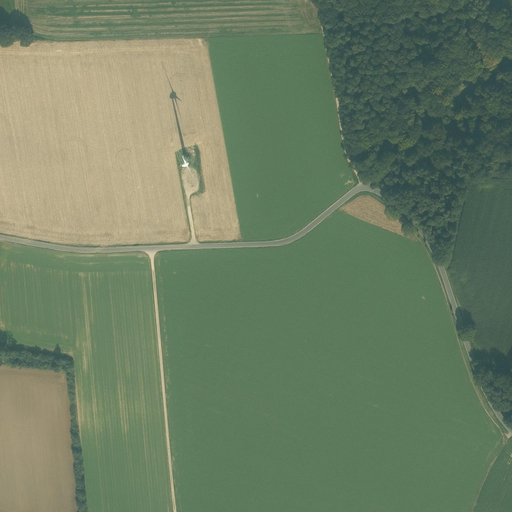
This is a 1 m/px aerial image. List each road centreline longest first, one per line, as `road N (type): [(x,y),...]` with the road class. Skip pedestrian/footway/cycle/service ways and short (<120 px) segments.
road 1 (tertiary): [(511,431),(481,383),(439,262),(404,211),(364,185),(281,243),(90,250),(0,237)]
road 2 (track): [(151,248),(173,511)]
road 3 (track): [(511,39),(364,185)]
road 4 (track): [(317,0),(348,154),(364,185)]
